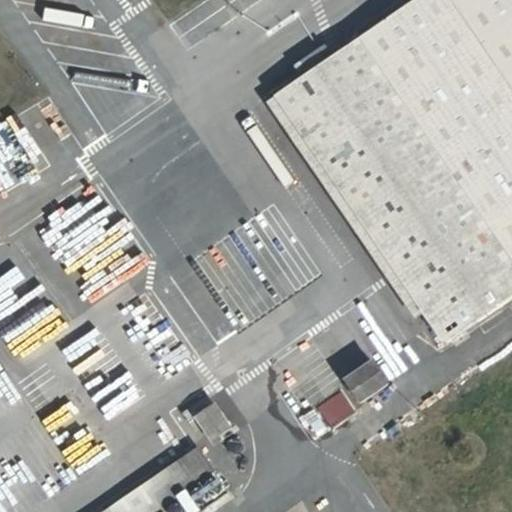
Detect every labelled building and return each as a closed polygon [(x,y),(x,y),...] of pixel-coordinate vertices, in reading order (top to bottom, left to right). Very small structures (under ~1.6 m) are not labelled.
[(192,22),(237,0),(205,0),(186,10),(192,22)] [(511,0),(334,0),(248,59),(418,307),(511,243),(511,0)] [(333,365),(361,346),(348,326),(320,344),(333,365)] [(81,380),(98,367),(82,346),(65,359),(81,380)] [(369,355),(336,376),(354,405),(387,384),(369,355)] [(328,430),(356,412),(341,389),(313,407),(328,430)] [(204,392),(180,410),(205,444),(229,427),(204,392)] [(180,488),(171,495),(182,511),(188,511),(194,509),(180,488)]
